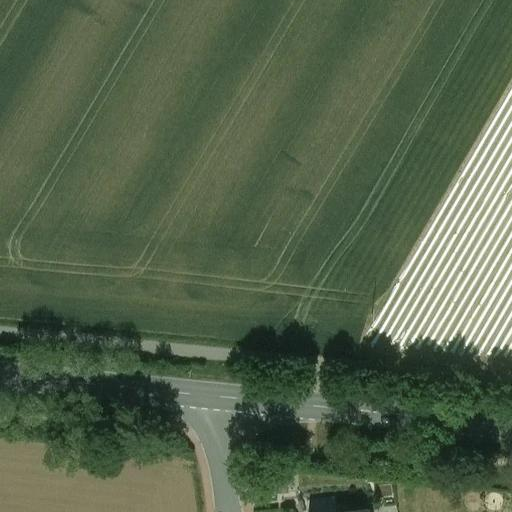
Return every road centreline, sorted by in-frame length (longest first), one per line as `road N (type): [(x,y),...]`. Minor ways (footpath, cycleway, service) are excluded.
road 1 (residential): [(0,334),(511,383)]
road 2 (secondary): [(223,397),(511,425)]
road 3 (secondary): [(0,376),(223,397)]
